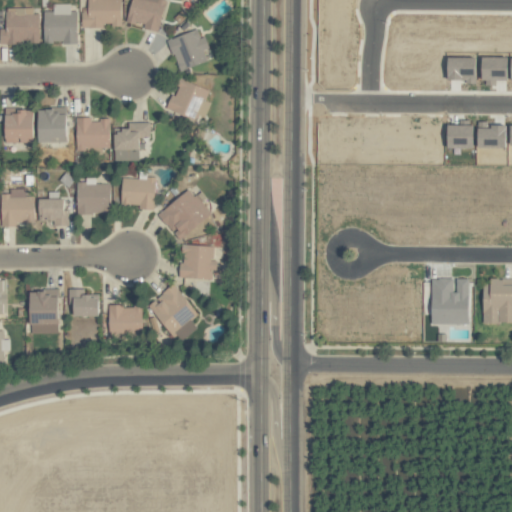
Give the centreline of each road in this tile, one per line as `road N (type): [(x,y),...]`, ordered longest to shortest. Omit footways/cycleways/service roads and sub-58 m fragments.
road 1 (secondary): [(290,511),(292,0)]
road 2 (secondary): [(263,0),(262,511)]
road 3 (residential): [(0,397),(80,380),(262,374)]
road 4 (residential): [(289,371),(511,371)]
road 5 (residential): [(511,106),(292,104)]
road 6 (residential): [(374,0),(511,4)]
road 7 (residential): [(511,256),(380,255)]
road 8 (residential): [(131,257),(0,257)]
road 9 (residential): [(130,75),(0,77)]
road 10 (residential): [(380,255),(348,239),(333,250),(341,270),(353,272),(380,255)]
